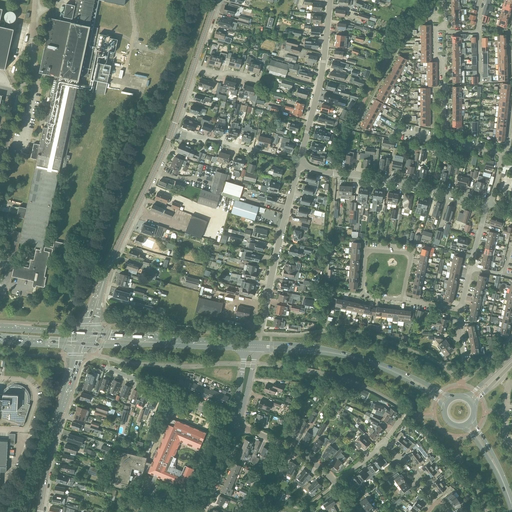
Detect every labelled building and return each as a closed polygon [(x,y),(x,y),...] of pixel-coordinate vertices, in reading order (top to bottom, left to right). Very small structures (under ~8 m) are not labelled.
[(7,260),(7,261),(14,262),(15,263),(19,243),(40,248),(40,251),(36,250),(34,260),(31,260),(29,268),(15,266),(12,277),(33,281),(33,284),(36,284),(36,285),(44,287),(46,278),(44,277),(49,253),(44,252),(45,248),(45,247),(53,249),(51,255),(62,257),(63,257),(66,244),(54,241),(54,242),(53,247),(52,247),(44,245),(59,170),(65,171),(67,161),(69,162),(70,156),(66,155),(83,76),(89,78),(89,79),(97,81),(95,93),(105,95),(106,88),(111,66),(93,62),(90,74),(88,74),(91,61),(98,28),(94,27),(99,0),(124,6),(125,0),(75,0),(75,5),(66,4),(63,17),(72,19),(71,22),(53,19),(51,18),(40,69),(39,73),(54,76),(49,101),(53,102),(51,110),(47,109),(45,122),(48,122),(47,128),(43,127),(42,134),(40,145),(35,144),(34,144),(31,158),(37,160),(26,208),(18,207),(16,217),(24,219),(21,233),(13,231),(7,260)] [(304,0),(305,5),(311,5),(312,7),(312,10),(322,11),(322,4),(311,3),(311,0),(304,0)] [(225,6),(223,13),(233,15),(234,13),(236,13),(237,9),(239,8),(239,6),(230,4),(230,6),(229,7),(225,6)] [(0,68),(5,70),(14,29),(4,27),(5,21),(0,20),(3,9),(0,8),(0,68)] [(500,14),(509,17),(511,11),(502,9),(500,14)] [(10,11),(9,12),(8,12),(7,12),(7,13),(6,13),(6,14),(5,14),(5,15),(5,16),(4,17),(4,18),(4,19),(5,19),(5,20),(6,21),(7,22),(8,23),(9,23),(10,23),(11,23),(12,23),(13,23),(13,22),(14,22),(14,21),(15,21),(15,20),(16,19),(16,18),(16,17),(16,16),(16,15),(15,15),(15,14),(14,13),(13,12),(12,12),(11,12),(10,11)] [(221,18),(219,25),(231,29),(233,25),(230,24),(231,21),(227,19),(227,20),(221,18)] [(506,28),(508,22),(499,20),(497,25),(506,28)] [(217,30),(214,37),(219,39),(219,38),(223,40),(225,33),(217,30)] [(305,39),(304,47),(310,48),(318,49),(318,42),(311,42),(312,39),(305,39)] [(292,46),(286,44),(284,50),(290,52),(298,54),(299,48),(297,47),(292,46)] [(212,51),(211,55),(208,65),(214,66),(216,57),(214,56),(215,52),(212,51)] [(216,57),(214,66),(220,68),(222,60),(225,61),(227,55),(221,53),(219,57),(216,57)] [(228,67),(234,68),(236,58),(231,57),(232,54),(229,53),(227,59),(230,59),(228,67)] [(236,58),(234,68),(240,70),(241,62),(244,63),(246,56),(243,55),(242,60),(236,58)] [(286,55),(284,61),(295,64),(297,58),(286,55)] [(305,60),(308,61),(307,65),(313,66),(314,62),(316,63),(317,57),(309,55),(306,55),(305,60)] [(399,56),(396,61),(405,66),(407,60),(399,56)] [(253,73),(255,63),(252,62),(253,59),(251,58),(251,57),(248,57),(246,63),(249,64),(247,71),(253,73)] [(299,65),(273,58),(272,60),(271,60),(268,70),(286,75),(287,70),(296,73),(299,73),(298,77),(303,78),(311,80),(312,74),(304,72),(305,71),(298,69),(299,65)] [(255,63),(253,73),(259,74),(261,67),(263,68),(265,61),(262,60),(262,61),(259,60),(258,64),(255,63)] [(348,68),(349,64),(347,64),(340,61),(340,63),(332,62),(331,67),(336,69),(342,70),(343,67),(348,68)] [(402,71),(405,66),(396,61),(393,66),(402,71)] [(399,76),(402,71),(393,66),(390,72),(399,76)] [(396,82),(399,76),(390,72),(388,77),(396,82)] [(329,74),(329,76),(329,77),(330,77),(329,78),(333,79),(334,79),(337,80),(344,81),(345,76),(339,74),(331,73),(331,74),(330,73),(329,74)] [(350,77),(349,81),(353,83),(363,86),(365,81),(351,77),(350,77)] [(385,82),(393,87),(396,82),(388,77),(385,82)] [(201,78),(198,86),(212,90),(214,82),(210,81),(210,82),(201,78)] [(220,86),(219,92),(222,93),(225,93),(226,90),(228,90),(231,81),(225,79),(223,87),(220,86)] [(283,80),(281,86),(291,89),(293,83),(291,82),(283,80)] [(231,81),(228,90),(231,91),(230,95),(236,96),(237,90),(235,89),(236,82),(231,81)] [(390,92),(393,87),(385,82),(382,88),(390,92)] [(327,86),(326,88),(327,88),(327,89),(334,91),(335,91),(339,92),(341,92),(342,90),(341,88),(340,87),(340,85),(336,84),(333,83),(332,84),(328,83),(328,86),(327,86)] [(244,94),(247,95),(250,85),(244,84),(242,91),(239,91),(238,98),(243,99),(244,94)] [(250,85),(247,95),(250,96),(249,100),(256,102),(258,95),(254,94),(256,87),(250,85)] [(299,88),(298,92),(297,96),(306,99),(309,90),(307,90),(299,88)] [(387,98),(390,92),(382,88),(379,93),(387,98)] [(387,98),(379,93),(376,98),(385,103),(387,98)] [(333,105),(344,108),(346,102),(338,100),(339,96),(330,94),(330,95),(325,94),(325,95),(324,95),(323,95),(323,97),(324,98),(324,99),(328,100),(328,101),(333,102),(333,101),(334,102),(333,105)] [(205,98),(203,97),(196,95),(195,97),(194,97),(194,99),(194,100),(201,102),(205,104),(205,102),(208,102),(211,103),(212,99),(205,97),(205,98)] [(373,105),(381,110),(384,104),(375,100),(373,105)] [(296,103),(294,108),(302,111),(304,104),(296,103)] [(322,105),(321,110),(328,112),(328,114),(331,115),(332,113),(333,110),(329,109),(330,106),(322,105)] [(370,110),(378,115),(381,110),(373,105),(370,110)] [(190,112),(194,113),(194,114),(195,115),(196,115),(197,114),(198,115),(198,114),(201,115),(203,110),(200,109),(200,108),(196,107),(192,106),(190,112)] [(301,116),(302,111),(294,108),(288,107),(287,110),(294,111),(293,114),(301,116)] [(339,118),(345,121),(349,112),(343,109),(339,118)] [(367,116),(375,120),(378,115),(370,110),(367,116)] [(319,117),(318,122),(327,125),(332,126),(334,121),(335,121),(337,122),(338,119),(336,118),(332,117),(329,116),(328,119),(327,119),(319,117)] [(367,116),(364,121),(372,126),(375,120),(367,116)] [(214,134),(218,135),(222,117),(220,117),(219,120),(219,119),(218,122),(217,122),(214,134)] [(222,136),(225,124),(226,124),(226,121),(225,121),(225,118),(222,117),(218,135),(222,136)] [(186,119),(184,123),(199,129),(201,125),(197,124),(197,123),(186,119)] [(369,131),(372,126),(364,121),(361,126),(369,131)] [(204,122),(202,129),(211,132),(214,125),(204,122)] [(199,129),(184,123),(183,127),(194,131),(194,130),(198,132),(199,129)] [(287,123),(286,129),(289,130),(292,130),(292,132),(295,133),(296,131),(297,132),(299,125),(291,123),(287,123)] [(249,127),(248,133),(246,142),(246,143),(249,144),(249,143),(250,143),(250,142),(251,143),(252,139),(251,139),(252,134),(255,135),(256,130),(252,129),(252,128),(249,127)] [(330,133),(325,131),(316,129),(315,133),(329,137),(330,133)] [(257,145),(263,147),(265,138),(259,136),(257,145)] [(271,139),(265,138),(263,147),(269,148),(271,139)] [(283,138),(280,147),(284,148),(283,151),(290,153),(291,150),(292,151),(293,145),(288,143),(289,140),(283,138)] [(312,143),(311,149),(318,150),(317,154),(325,156),(326,153),(321,151),(323,146),(322,145),(319,145),(312,143)] [(178,148),(178,149),(189,153),(189,154),(190,154),(189,157),(192,158),(193,156),(198,158),(198,157),(201,159),(204,160),(204,158),(206,154),(200,152),(199,155),(194,153),(195,150),(191,149),(191,148),(180,144),(178,148)] [(363,167),(369,168),(370,168),(371,164),(369,164),(370,160),(369,160),(369,154),(374,155),(375,149),(366,148),(365,155),(364,155),(364,159),(363,159),(363,164),(364,164),(363,167)] [(178,149),(177,152),(188,157),(188,156),(189,157),(190,154),(189,154),(189,153),(178,149)] [(345,165),(348,165),(349,167),(351,167),(352,166),(353,160),(356,160),(357,153),(351,153),(350,156),(346,156),(345,165)] [(311,156),(310,161),(314,162),(313,163),(317,164),(317,163),(320,164),(321,160),(324,161),(325,156),(320,155),(319,158),(311,156)] [(180,166),(184,167),(187,169),(188,166),(185,165),(186,162),(175,157),(172,162),(180,166)] [(380,159),(379,169),(385,170),(386,165),(389,165),(390,159),(385,158),(384,160),(380,159)] [(244,160),(240,159),(235,176),(235,177),(239,178),(240,173),(239,173),(240,167),(243,167),(244,160)] [(406,166),(408,167),(407,174),(412,175),(414,168),(412,167),(413,163),(413,162),(413,160),(407,159),(406,166)] [(393,161),(392,167),(401,169),(402,163),(393,161)] [(173,173),(178,175),(179,172),(178,171),(180,166),(172,162),(170,168),(174,170),(173,173)] [(249,164),(247,172),(254,174),(256,166),(249,164)] [(448,165),(447,170),(440,169),(438,176),(442,177),(441,181),(448,183),(450,172),(453,173),(455,166),(448,165)] [(428,168),(426,167),(421,166),(420,168),(419,174),(419,176),(425,178),(427,170),(428,170),(428,168)] [(267,172),(267,173),(268,174),(270,175),(273,176),(276,177),(276,175),(281,176),(282,171),(276,169),(276,168),(272,167),(271,170),(270,170),(269,170),(268,170),(268,171),(267,172)] [(459,186),(461,186),(463,177),(460,177),(460,175),(461,174),(461,172),(459,172),(459,169),(456,168),(454,174),(457,175),(455,185),(456,185),(455,186),(459,187),(459,186)] [(216,172),(210,192),(221,195),(227,175),(216,172)] [(474,172),(473,172),(471,172),(470,174),(467,174),(466,178),(463,177),(461,186),(467,188),(469,178),(472,178),(473,176),(474,172)] [(245,173),(244,180),(255,183),(257,175),(245,173)] [(311,182),(310,185),(318,187),(319,181),(315,181),(316,178),(310,176),(309,175),(308,175),(307,175),(306,175),(306,176),(305,176),(305,177),(306,178),(305,181),(311,182)] [(478,191),(482,177),(478,176),(477,181),(476,184),(474,183),(472,189),(474,190),(475,190),(475,191),(477,192),(478,191)] [(482,177),(478,191),(484,193),(486,184),(486,183),(489,184),(490,178),(482,176),(482,177)] [(158,185),(167,189),(170,190),(172,185),(167,183),(160,180),(158,185)] [(226,182),(222,192),(240,197),(243,187),(242,186),(226,182)] [(302,193),(312,195),(315,196),(315,193),(313,192),(313,189),(314,188),(310,187),(309,188),(307,188),(307,187),(303,186),(302,190),(303,190),(302,193)] [(201,190),(197,203),(216,209),(220,196),(201,190)] [(158,193),(155,199),(166,204),(167,202),(169,203),(170,199),(168,199),(169,196),(165,194),(164,195),(158,193)] [(403,202),(403,203),(405,203),(404,209),(403,213),(409,214),(411,205),(410,204),(412,197),(405,195),(403,202)] [(275,199),(267,196),(265,196),(265,198),(258,196),(256,196),(256,198),(258,199),(257,200),(263,202),(264,201),(266,202),(266,203),(270,204),(270,203),(274,204),(274,202),(275,202),(276,200),(275,199)] [(298,204),(303,205),(303,204),(309,206),(314,207),(316,201),(311,200),(301,198),(301,197),(300,200),(299,200),(298,204)] [(420,215),(420,212),(424,199),(419,198),(417,208),(416,208),(415,213),(420,215)] [(256,216),(257,211),(263,213),(265,209),(258,207),(235,200),(231,213),(254,221),(254,220),(258,222),(259,217),(256,216)] [(173,202),(171,207),(178,210),(180,205),(173,202)] [(436,202),(434,210),(434,209),(432,216),(439,217),(440,212),(439,211),(442,204),(440,203),(439,203),(438,202),(437,203),(436,202)] [(153,205),(151,210),(161,214),(163,209),(153,205)] [(444,215),(443,219),(450,221),(452,217),(451,217),(451,215),(452,215),(453,212),(452,212),(453,207),(451,207),(451,206),(450,206),(449,205),(448,206),(445,213),(446,213),(445,215),(444,215)] [(296,211),(295,215),(300,216),(300,215),(306,217),(307,214),(311,215),(311,213),(313,213),(314,210),(312,209),(304,207),(304,208),(304,210),(298,209),(298,208),(297,211),(296,211)] [(462,218),(461,221),(467,222),(467,220),(470,212),(464,210),(462,218)] [(192,215),(185,232),(201,238),(208,221),(192,215)] [(491,219),(490,224),(497,227),(500,228),(502,222),(499,221),(491,219)] [(307,231),(309,225),(302,223),(300,230),(307,231)] [(142,225),(140,230),(142,231),(141,232),(153,236),(161,238),(163,232),(165,232),(166,229),(158,226),(157,229),(155,229),(144,225),(143,226),(142,225)] [(233,227),(232,233),(243,236),(249,238),(251,231),(245,230),(233,227)] [(254,228),(252,235),(254,236),(265,239),(267,231),(256,228),(254,228)] [(437,230),(434,239),(441,241),(443,232),(437,230)] [(292,235),(292,237),(293,238),(292,238),(294,239),(293,241),(297,242),(297,240),(299,240),(300,240),(301,235),(300,235),(300,232),(294,231),(293,235),(292,235)] [(424,231),(421,239),(430,241),(433,234),(424,231)] [(231,238),(231,239),(242,242),(243,237),(232,234),(231,238)] [(135,240),(135,241),(135,242),(142,245),(145,246),(146,242),(144,240),(137,237),(136,240),(135,240)] [(452,242),(450,248),(456,250),(457,246),(465,249),(467,243),(466,242),(467,241),(458,238),(457,242),(455,243),(452,242)] [(351,248),(360,249),(360,243),(359,243),(359,240),(352,239),(351,248)] [(249,242),(248,248),(254,249),(254,250),(262,252),(263,246),(255,244),(249,242)] [(422,249),(421,255),(431,257),(432,257),(434,248),(424,246),(423,249),(422,249)] [(312,249),(303,247),(302,251),(303,251),(303,253),(310,255),(312,249)] [(289,251),(288,253),(289,253),(289,254),(293,255),(293,256),(295,256),(296,256),(299,256),(300,251),(298,250),(298,249),(294,248),(294,249),(290,248),(289,251)] [(136,258),(139,259),(139,260),(142,261),(144,256),(140,255),(141,254),(138,253),(130,251),(129,256),(136,258)] [(242,252),(240,260),(244,260),(245,259),(250,260),(258,262),(258,261),(259,261),(259,260),(259,259),(260,256),(251,254),(244,253),(242,252)] [(454,253),(453,259),(461,261),(462,258),(461,257),(462,255),(454,253)] [(452,262),(451,266),(460,267),(461,261),(453,259),(450,259),(449,261),(452,262)] [(493,262),(490,261),(482,259),(481,265),(485,266),(484,268),(492,270),(492,267),(491,267),(493,262)] [(127,262),(125,268),(129,269),(128,272),(136,275),(137,272),(139,266),(127,262)] [(286,264),(284,270),(294,272),(299,273),(299,269),(300,264),(295,262),(294,265),(293,265),(288,264),(286,264)] [(248,265),(246,271),(256,273),(257,267),(248,265)] [(459,274),(460,267),(451,266),(450,272),(459,274)] [(142,270),(141,275),(155,279),(156,274),(142,270)] [(243,270),(242,274),(245,275),(244,277),(255,279),(256,273),(246,271),(243,270)] [(299,273),(294,272),(284,270),(283,276),(291,278),(290,279),(298,280),(299,273)] [(449,278),(457,280),(459,274),(450,272),(449,278)] [(184,286),(197,289),(199,281),(187,278),(184,286)] [(447,283),(447,285),(456,286),(457,280),(449,278),(448,281),(445,280),(445,283),(447,283)] [(116,281),(116,284),(117,284),(117,285),(128,288),(129,286),(130,283),(127,282),(118,279),(117,279),(116,281)] [(294,292),(295,286),(298,287),(298,289),(305,291),(306,285),(299,284),(299,285),(295,284),(292,283),(292,282),(282,280),(282,283),(281,289),(294,292)] [(241,285),(241,288),(243,289),(243,288),(253,291),(254,284),(245,282),(242,282),(241,285)] [(348,291),(356,292),(356,289),(357,289),(357,283),(349,282),(348,291)] [(454,293),(456,286),(447,285),(446,291),(454,293)] [(487,289),(483,288),(476,287),(475,292),(486,295),(487,289)] [(240,293),(239,294),(242,294),(252,297),(253,291),(243,288),(243,289),(241,288),(240,293)] [(420,299),(422,290),(413,288),(412,294),(413,294),(412,297),(420,299)] [(115,290),(113,297),(128,301),(128,298),(129,298),(129,297),(130,294),(115,290)] [(446,291),(444,297),(453,299),(454,293),(446,291)] [(292,294),(289,293),(283,292),(283,295),(279,295),(278,301),(287,302),(292,303),(293,297),(291,297),(292,294)] [(453,299),(444,297),(443,304),(450,305),(451,302),(452,303),(453,299)] [(199,298),(195,312),(219,318),(223,303),(199,298)] [(340,311),(340,309),(342,300),(337,299),(336,300),(331,299),(332,298),(331,298),(330,309),(333,310),(340,311)] [(474,298),(472,303),(480,305),(482,306),(482,305),(480,305),(481,299),(474,298)] [(305,305),(315,307),(316,301),(306,299),(305,305)] [(138,303),(137,307),(152,311),(154,308),(138,303)] [(277,305),(276,314),(283,315),(285,316),(286,315),(287,308),(284,307),(277,305)] [(363,314),(366,314),(365,317),(368,317),(369,315),(372,316),(373,307),(370,307),(365,305),(363,314)] [(166,309),(157,306),(156,312),(158,313),(164,315),(166,309)] [(238,306),(236,315),(248,318),(248,320),(250,309),(238,306)] [(376,308),(373,307),(372,316),(375,316),(382,317),(383,308),(376,308)] [(275,319),(273,326),(280,328),(281,324),(282,324),(283,321),(282,320),(282,318),(277,317),(277,319),(275,319)] [(441,318),(438,318),(436,325),(446,327),(447,320),(441,318)] [(444,334),(446,327),(436,325),(435,327),(438,328),(437,332),(444,334)] [(441,351),(449,345),(445,340),(442,342),(441,340),(441,337),(435,337),(435,340),(439,345),(437,346),(441,351)] [(449,345),(441,351),(445,356),(443,358),(444,360),(449,357),(447,354),(453,350),(449,345)] [(480,347),(471,349),(472,355),(473,355),(474,358),(481,356),(480,347)] [(86,377),(85,379),(86,379),(85,382),(93,385),(96,376),(88,374),(87,377),(86,377)] [(177,388),(183,391),(189,378),(187,377),(186,380),(186,381),(181,379),(177,388)] [(101,386),(100,390),(105,392),(105,391),(107,392),(109,386),(107,385),(109,380),(108,380),(109,379),(108,379),(106,378),(105,378),(105,379),(103,379),(101,386)] [(189,393),(190,392),(189,392),(193,384),(189,383),(189,382),(190,381),(191,379),(189,378),(183,391),(189,393)] [(112,390),(111,392),(115,394),(116,389),(117,389),(119,383),(114,380),(111,387),(113,388),(112,390)] [(189,392),(190,392),(195,395),(201,382),(199,381),(198,383),(198,384),(198,385),(193,383),(193,384),(189,392)] [(85,382),(83,388),(91,391),(92,387),(95,388),(96,386),(93,385),(85,382)] [(195,395),(201,397),(205,388),(201,386),(202,385),(203,383),(201,382),(195,395)] [(266,384),(264,392),(274,395),(276,390),(281,392),(283,386),(280,385),(280,386),(274,383),(273,387),(266,384)] [(120,395),(123,397),(125,398),(127,395),(130,387),(125,385),(124,388),(123,388),(121,392),(120,395)] [(3,394),(3,397),(1,396),(0,396),(0,409),(2,409),(2,410),(2,418),(23,425),(30,405),(27,403),(28,402),(28,399),(27,395),(26,392),(24,390),(21,388),(18,387),(15,386),(12,387),(9,388),(6,390),(4,393),(4,394),(3,394)] [(207,398),(212,387),(210,386),(210,388),(210,389),(209,390),(205,388),(201,397),(207,400),(208,398),(207,398)] [(213,386),(212,387),(207,398),(208,398),(213,401),(217,392),(213,390),(213,389),(214,389),(215,387),(213,386)] [(134,390),(131,397),(132,398),(130,403),(136,405),(138,400),(136,399),(139,392),(134,390)] [(213,401),(219,404),(225,391),(223,390),(222,392),(222,393),(222,394),(217,392),(213,401)] [(225,391),(219,404),(225,406),(229,397),(224,395),(225,394),(226,394),(227,392),(225,391)] [(82,393),(80,400),(89,402),(91,396),(82,393)] [(143,394),(141,400),(138,399),(137,403),(144,406),(145,403),(148,396),(146,395),(144,394),(143,394)] [(149,404),(148,407),(147,406),(145,411),(142,419),(146,420),(149,411),(150,410),(153,411),(154,409),(155,407),(156,403),(156,402),(157,399),(152,397),(149,404)] [(261,400),(258,407),(269,411),(272,403),(267,401),(267,402),(261,400)] [(396,415),(395,414),(397,412),(391,409),(389,411),(387,410),(384,407),(380,406),(380,405),(376,403),(375,404),(372,403),(370,408),(376,410),(384,413),(393,418),(393,419),(396,415)] [(76,412),(88,416),(89,410),(78,407),(76,412)] [(123,410),(120,423),(125,424),(128,412),(123,410)] [(142,419),(145,411),(142,410),(138,421),(137,425),(140,426),(141,422),(142,419)] [(389,424),(393,418),(384,413),(376,410),(375,414),(377,415),(382,416),(383,415),(386,417),(383,421),(389,424)] [(86,422),(88,416),(76,412),(74,418),(86,422)] [(259,413),(258,415),(257,415),(257,418),(256,418),(256,421),(255,421),(255,423),(255,424),(258,425),(263,426),(265,427),(268,417),(265,416),(265,415),(259,413)] [(152,458),(152,459),(154,460),(148,473),(186,489),(194,469),(185,465),(182,471),(176,469),(176,468),(175,467),(175,466),(175,464),(175,463),(176,462),(176,461),(176,459),(175,459),(174,457),(180,441),(199,449),(206,433),(171,419),(158,450),(156,449),(155,450),(155,451),(154,452),(154,453),(153,454),(153,455),(152,457),(152,458)] [(302,434),(305,428),(308,423),(305,421),(302,427),(300,430),(294,427),(295,424),(292,422),(289,428),(292,430),(291,431),(289,435),(289,436),(295,439),(299,433),(302,434)] [(71,428),(76,430),(78,431),(79,431),(81,431),(83,426),(80,425),(73,422),(71,428)] [(322,426),(317,435),(320,437),(325,428),(327,425),(324,423),(322,426)] [(357,428),(363,435),(366,432),(360,425),(357,428)] [(379,436),(372,429),(370,426),(367,428),(370,431),(368,432),(371,434),(369,436),(374,441),(379,436)] [(372,429),(379,436),(384,431),(379,426),(376,429),(374,427),(372,429)] [(400,447),(406,441),(403,439),(404,437),(403,435),(403,434),(401,432),(396,438),(398,440),(395,444),(398,446),(399,446),(400,447)] [(308,442),(310,438),(311,439),(313,435),(312,434),(311,435),(307,433),(305,435),(301,442),(303,443),(303,444),(305,445),(306,445),(307,444),(308,445),(310,443),(308,442)] [(83,439),(81,439),(81,438),(69,435),(67,441),(82,446),(83,439)] [(329,441),(333,444),(338,438),(335,435),(329,441)] [(356,442),(353,445),(358,450),(361,447),(364,450),(366,448),(366,449),(369,446),(368,446),(370,444),(361,436),(356,441),(356,442)] [(312,449),(316,452),(316,451),(317,452),(321,446),(322,445),(324,447),(329,440),(326,438),(324,438),(322,440),(321,440),(320,439),(319,440),(318,439),(316,443),(315,443),(313,446),(312,448),(312,449)] [(243,446),(250,449),(252,449),(253,447),(251,446),(253,443),(245,439),(243,446)] [(408,448),(410,450),(415,445),(412,442),(410,445),(406,441),(400,447),(401,449),(405,452),(408,448)] [(416,444),(415,445),(410,450),(412,452),(408,455),(411,459),(411,458),(412,460),(419,455),(417,452),(419,450),(418,448),(419,447),(416,444)] [(64,451),(71,452),(70,454),(76,455),(77,449),(72,447),(72,446),(66,445),(65,445),(64,449),(65,450),(64,451)] [(100,452),(110,455),(112,448),(102,445),(100,452)] [(240,451),(248,454),(250,449),(243,446),(240,451)] [(330,446),(322,456),(324,457),(324,458),(325,459),(326,459),(327,460),(332,454),(332,455),(333,456),(337,451),(336,450),(330,446)] [(263,447),(260,455),(261,455),(260,458),(263,459),(264,456),(266,457),(269,450),(263,447)] [(335,456),(337,458),(343,451),(341,449),(335,456)] [(146,464),(151,466),(152,464),(146,462),(147,457),(121,451),(114,482),(120,483),(128,485),(128,484),(132,468),(144,471),(146,464)] [(238,453),(237,456),(238,457),(245,460),(247,457),(249,458),(250,455),(248,454),(240,451),(240,453),(238,453)] [(422,461),(424,463),(429,459),(427,456),(425,458),(423,456),(421,457),(419,455),(412,460),(414,462),(413,462),(416,465),(420,462),(422,461)] [(335,467),(335,468),(336,469),(337,469),(337,470),(343,464),(347,459),(344,456),(340,461),(338,460),(333,465),(335,467)] [(373,463),(378,469),(382,466),(383,468),(388,464),(384,459),(381,461),(378,457),(374,460),(375,461),(373,463)] [(433,464),(429,459),(424,463),(426,466),(422,468),(424,472),(425,472),(426,473),(433,468),(430,465),(433,464)] [(291,478),(292,475),(298,465),(292,462),(289,468),(283,465),(279,471),(291,478)] [(231,469),(238,472),(241,466),(234,463),(231,469)] [(367,472),(371,477),(375,474),(374,472),(378,469),(373,463),(371,465),(370,463),(366,466),(370,470),(367,472)] [(61,465),(61,466),(60,465),(59,469),(61,469),(60,471),(67,472),(67,473),(74,474),(75,468),(68,467),(68,466),(61,465)] [(433,475),(435,478),(440,474),(437,469),(435,471),(433,468),(426,473),(427,475),(429,478),(433,475)] [(240,473),(238,472),(231,469),(229,475),(236,478),(237,474),(239,475),(240,473)] [(296,478),(294,480),(298,483),(302,487),(307,481),(304,479),(309,474),(309,473),(304,469),(296,478)] [(371,477),(367,472),(365,474),(361,470),(358,473),(359,474),(357,476),(361,482),(365,479),(367,481),(371,477)] [(401,474),(400,475),(398,472),(390,479),(393,483),(395,481),(398,485),(405,481),(403,478),(404,478),(401,474)] [(58,476),(57,477),(58,477),(57,478),(69,481),(71,482),(73,483),(74,479),(70,478),(68,477),(58,474),(58,475),(58,476)] [(434,488),(435,490),(442,484),(440,481),(442,480),(441,478),(443,476),(440,474),(435,478),(437,480),(435,482),(434,482),(431,485),(434,488)] [(236,478),(229,475),(226,480),(233,483),(236,478)] [(351,485),(348,487),(353,493),(355,492),(357,491),(356,489),(359,487),(360,486),(359,484),(361,482),(357,476),(354,477),(353,476),(350,479),(353,483),(350,485),(351,485)] [(233,483),(226,480),(224,486),(231,489),(233,483)] [(309,483),(303,488),(307,492),(310,490),(312,493),(321,485),(316,481),(311,485),(309,483)] [(405,481),(398,485),(401,490),(400,491),(403,495),(410,490),(408,487),(410,486),(407,482),(406,483),(405,481)] [(442,484),(435,490),(437,491),(436,491),(439,495),(445,490),(447,492),(453,488),(455,486),(453,484),(448,487),(446,485),(444,487),(442,484)] [(233,490),(231,489),(224,486),(221,492),(230,496),(232,496),(233,494),(231,493),(233,490)] [(449,501),(450,503),(456,498),(453,494),(456,492),(453,488),(447,492),(449,495),(445,498),(447,502),(449,501)] [(362,506),(364,508),(370,504),(367,500),(371,497),(367,492),(360,498),(362,500),(358,504),(361,507),(362,506)] [(422,505),(424,503),(425,501),(418,495),(413,501),(415,503),(412,507),(418,511),(420,510),(421,510),(424,507),(422,505)] [(52,500),(52,501),(52,502),(64,505),(65,499),(61,499),(62,497),(57,496),(57,497),(54,496),(53,499),(52,500)] [(219,496),(217,503),(223,506),(225,503),(226,503),(228,504),(229,501),(228,500),(225,499),(225,498),(219,496)] [(332,498),(323,504),(326,510),(327,509),(328,511),(336,511),(334,507),(333,507),(332,506),(336,503),(332,498)] [(456,498),(450,503),(452,505),(451,506),(454,510),(457,507),(459,510),(465,505),(462,501),(460,502),(456,498)]
